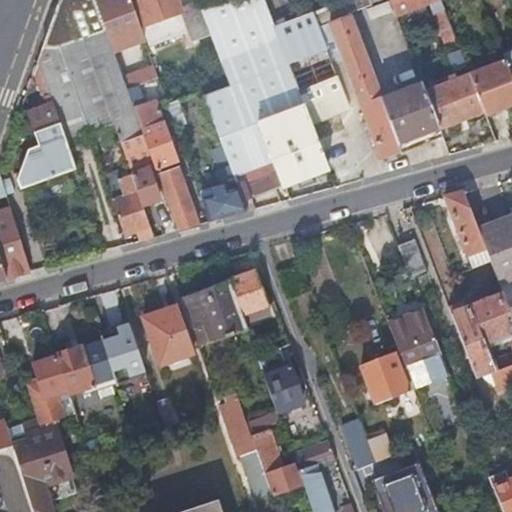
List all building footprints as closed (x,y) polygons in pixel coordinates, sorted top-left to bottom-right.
[(95,0),(59,0),(52,22),(89,132),(114,123),(120,142),(143,134),(127,89),(123,77),(113,51),(109,38),(95,0)] [(140,26),(130,0),(95,0),(109,38),(113,51),(145,40),(140,26)] [(179,0),(134,0),(143,23),(183,10),(194,41),(211,34),(202,10),(198,0),(197,0),(182,6),(179,0)] [(283,187),(329,169),(311,123),(276,31),(263,0),(226,0),(202,10),(211,34),(231,86),(232,87),(205,97),(223,145),(237,182),(275,168),(283,187)] [(366,60),(348,12),(343,0),(342,0),(326,8),(323,9),(346,66),(348,67),(366,60)] [(343,0),(348,12),(371,3),(370,0),(343,0)] [(453,32),(441,0),(389,0),(396,16),(430,2),(450,52),(451,52),(456,63),(465,60),(453,32)] [(311,123),(322,119),(360,104),(346,66),(323,9),(276,31),(311,123)] [(89,132),(52,22),(38,59),(67,144),(70,153),(93,144),(89,132)] [(67,144),(38,59),(34,70),(46,105),(28,112),(39,145),(28,149),(16,179),(20,189),(76,169),(70,153),(67,144)] [(399,147),(381,100),(366,60),(348,67),(346,66),(360,104),(381,158),(401,150),(399,147)] [(511,105),(511,78),(511,75),(505,61),(471,74),(485,112),(487,115),(511,105)] [(138,85),(158,78),(154,66),(123,77),(127,89),(138,85)] [(439,129),(485,112),(471,74),(425,91),(439,129)] [(165,97),(158,78),(138,85),(145,104),(155,100),(165,97)] [(138,85),(127,89),(143,134),(149,151),(156,169),(177,162),(155,100),(145,104),(138,85)] [(439,129),(425,91),(422,85),(381,100),(399,147),(441,132),(439,129)] [(232,87),(231,86),(209,94),(204,96),(205,97),(232,87)] [(178,100),(167,103),(172,119),(177,125),(186,122),(178,100)] [(149,151),(143,134),(120,142),(128,164),(133,162),(131,157),(149,151)] [(209,222),(248,211),(237,184),(237,182),(223,145),(212,149),(220,170),(216,170),(221,185),(200,191),(209,222)] [(178,231),(199,225),(179,167),(158,175),(171,211),(178,231)] [(149,168),(131,174),(142,206),(160,199),(149,168)] [(245,182),(251,199),(283,187),(275,168),(237,182),(237,184),(245,182)] [(0,279),(30,271),(17,230),(7,197),(0,173),(0,204),(2,211),(0,211),(0,279)] [(142,206),(131,174),(118,179),(124,196),(112,200),(125,235),(150,226),(142,206)] [(248,211),(255,209),(251,199),(245,182),(237,184),(248,211)] [(477,251),(482,265),(491,262),(478,229),(464,192),(445,197),(467,255),(477,251)] [(165,234),(178,231),(171,211),(158,215),(165,234)] [(478,229),(491,262),(499,284),(511,278),(511,215),(511,216),(478,229)] [(415,239),(398,245),(412,280),(428,273),(415,239)] [(467,255),(473,269),(482,265),(477,251),(467,255)] [(254,271),(229,279),(230,282),(244,323),(269,314),(254,271)] [(233,333),(246,328),(244,323),(230,282),(181,299),(192,329),(205,325),(210,341),(225,335),(226,337),(234,334),(233,333)] [(495,371),(511,364),(511,317),(503,294),(466,308),(451,313),(476,378),(495,371)] [(464,302),(449,308),(451,313),(466,308),(464,302)] [(161,364),(195,352),(178,305),(144,318),(161,364)] [(423,308),(387,322),(399,351),(413,389),(449,375),(423,308)] [(107,333),(131,326),(129,322),(106,330),(107,333)] [(131,326),(107,333),(116,362),(129,358),(140,354),(131,326)] [(102,340),(115,384),(123,382),(116,362),(107,333),(100,335),(102,340)] [(89,386),(90,392),(115,384),(102,340),(57,354),(69,392),(89,386)] [(276,411),(277,411),(303,402),(289,365),(287,366),(280,347),(256,355),(262,373),(276,411)] [(375,404),(413,389),(399,351),(361,366),(375,404)] [(129,358),(116,362),(123,382),(147,374),(140,354),(129,358)] [(66,389),(56,357),(33,365),(38,383),(28,386),(38,417),(39,422),(49,419),(61,415),(54,393),(66,389)] [(511,364),(495,371),(502,390),(511,386),(511,364)] [(73,412),(66,389),(54,393),(61,415),(73,412)] [(254,443),(246,421),(236,392),(224,396),(232,415),(225,418),(236,449),(240,448),(254,443)] [(165,427),(179,422),(170,398),(157,403),(165,427)] [(0,448),(11,445),(11,444),(6,427),(0,409),(0,448)] [(266,424),(279,419),(277,411),(276,411),(246,421),(254,443),(262,464),(273,494),(302,484),(299,474),(297,474),(293,465),(282,469),(266,424)] [(38,417),(25,421),(29,432),(41,429),(39,422),(38,417)] [(41,429),(51,425),(49,419),(39,422),(41,429)] [(367,440),(359,420),(343,426),(359,468),(376,462),(367,440)] [(29,432),(25,421),(19,423),(23,434),(29,432)] [(6,427),(11,444),(24,440),(23,434),(19,423),(6,427)] [(37,457),(45,483),(70,475),(54,425),(51,425),(41,429),(29,432),(37,457)] [(11,444),(11,445),(32,511),(50,511),(42,484),(45,483),(37,457),(29,432),(23,434),(24,440),(11,444)] [(367,440),(376,462),(391,456),(394,455),(385,433),(367,440)] [(335,461),(327,439),(291,452),(299,474),(302,484),(312,511),(331,511),(315,468),(335,461)] [(262,464),(254,443),(240,448),(247,469),(262,464)] [(261,499),(265,511),(279,511),(273,494),(262,464),(247,469),(258,499),(261,499)] [(386,511),(440,511),(425,464),(376,480),(386,511)] [(488,476),(502,511),(511,511),(511,478),(508,479),(505,469),(488,476)] [(222,511),(217,498),(178,511),(222,511)]
